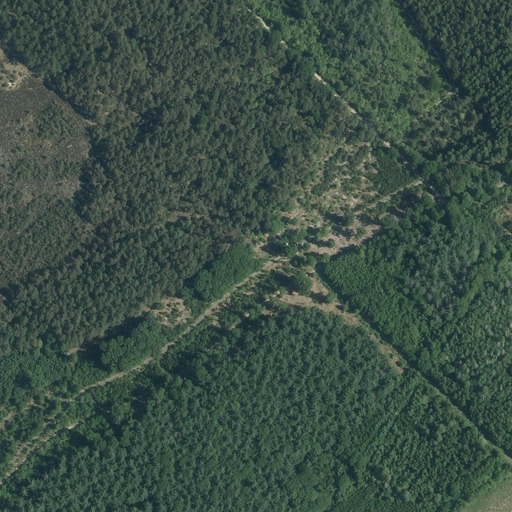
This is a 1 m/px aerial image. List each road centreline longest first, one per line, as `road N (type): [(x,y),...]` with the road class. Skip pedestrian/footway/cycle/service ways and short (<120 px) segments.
road 1 (track): [(0,485),(46,440),(151,390),(313,270),(443,202)]
road 2 (track): [(387,144),(239,0)]
road 3 (track): [(398,0),(454,86),(387,144)]
road 4 (track): [(154,511),(87,390)]
road 5 (track): [(0,295),(87,390)]
road 6 (track): [(511,461),(425,377)]
